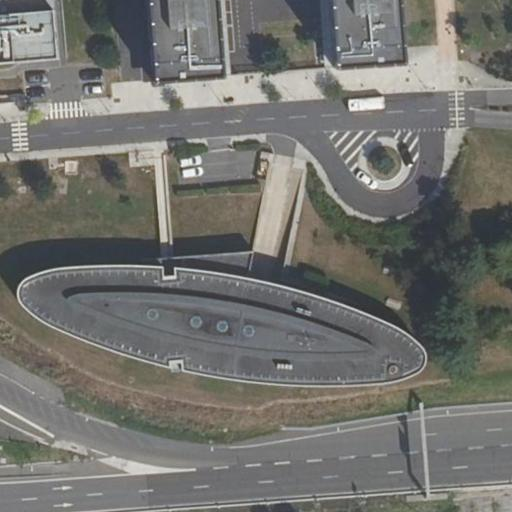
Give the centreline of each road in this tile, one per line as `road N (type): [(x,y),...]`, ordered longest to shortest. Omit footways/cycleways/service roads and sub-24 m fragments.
road 1 (unclassified): [(0,409),(130,457),(295,477)]
road 2 (secondary): [(0,502),(295,477)]
road 3 (secondary): [(295,477),(511,461)]
